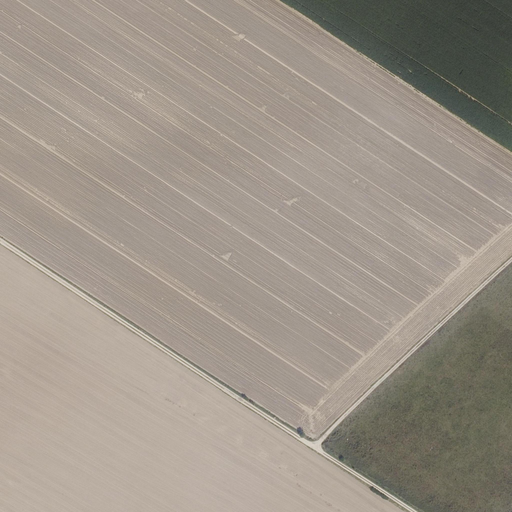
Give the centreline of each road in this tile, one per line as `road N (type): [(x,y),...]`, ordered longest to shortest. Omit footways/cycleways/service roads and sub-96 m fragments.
road 1 (track): [(312,446),(0,239)]
road 2 (track): [(312,446),(511,258)]
road 3 (track): [(312,446),(413,511)]
